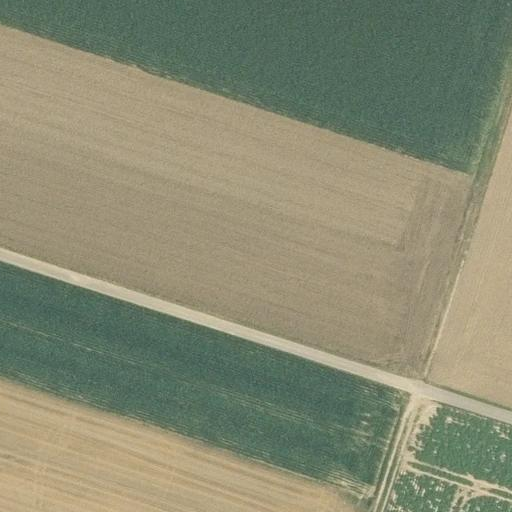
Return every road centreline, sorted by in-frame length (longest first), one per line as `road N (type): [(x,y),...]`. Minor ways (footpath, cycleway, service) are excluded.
road 1 (track): [(0,255),(511,419)]
road 2 (track): [(511,84),(375,511)]
